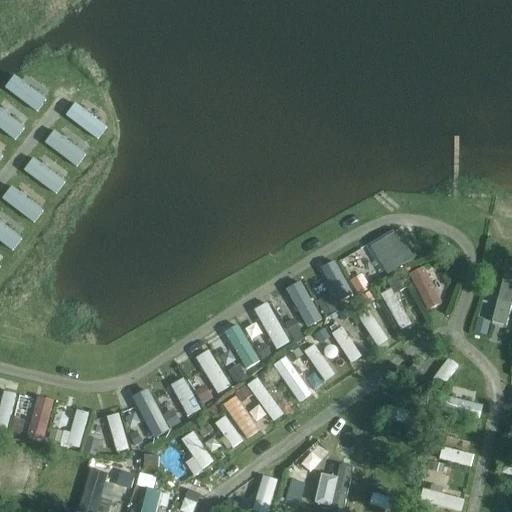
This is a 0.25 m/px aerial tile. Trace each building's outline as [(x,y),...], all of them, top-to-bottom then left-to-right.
[(19,72),(8,87),(40,111),(51,97),(19,72)] [(0,101),(0,126),(17,140),(29,126),(0,101)] [(78,101),(68,116),(103,138),(113,123),(78,101)] [(59,127),(48,141),(77,164),(88,151),(59,127)] [(27,170),(57,192),(68,178),(38,155),(27,170)] [(16,185),(6,200),(39,221),(49,206),(16,185)] [(0,215),(0,236),(20,251),(30,237),(0,215)] [(406,231),(373,238),(380,269),(413,262),(406,231)] [(341,259),(327,266),(344,300),(358,293),(341,259)] [(433,265),(415,270),(427,313),(445,308),(433,265)] [(363,290),(374,285),(367,271),(357,275),(363,290)] [(511,275),(507,274),(495,321),(511,325),(511,321),(511,275)] [(291,287),(313,323),(330,312),(308,277),(291,287)] [(407,329),(419,321),(396,285),(384,292),(407,329)] [(357,306),(383,345),(395,337),(369,298),(357,306)] [(270,299),(257,308),(281,346),(295,337),(270,299)] [(336,331),(356,361),(367,354),(347,323),(336,331)] [(254,365),(265,358),(245,327),(234,334),(254,365)] [(318,342),(308,350),(331,378),(341,371),(318,342)] [(200,355),(223,392),(236,383),(213,346),(200,355)] [(303,401),(317,392),(292,353),(278,362),(303,401)] [(450,383),(463,362),(451,355),(438,376),(450,383)] [(190,373),(175,380),(190,414),(205,407),(190,373)] [(251,383),(277,420),(288,412),(262,375),(251,383)] [(155,384),(137,392),(155,435),(174,427),(155,384)] [(7,387),(4,410),(0,409),(0,424),(13,427),(19,389),(7,387)] [(251,438),(265,428),(241,391),(227,400),(251,438)] [(450,392),(445,408),(484,420),(489,404),(450,392)] [(41,393),(31,435),(48,439),(59,397),(41,393)] [(392,401),(387,416),(418,426),(423,411),(392,401)] [(57,443),(87,446),(92,408),(78,406),(76,430),(59,428),(57,443)] [(132,425),(148,422),(146,410),(130,412),(132,425)] [(226,434),(235,448),(248,440),(231,413),(220,420),(228,433),(226,434)] [(444,455),(475,464),(479,451),(448,442),(444,455)] [(28,494),(40,496),(47,454),(34,452),(28,494)] [(158,485),(160,473),(144,470),(142,482),(158,485)] [(267,471),(255,507),(269,511),(270,511),(282,475),(267,471)] [(177,511),(178,505),(172,504),(174,489),(149,485),(144,511),(177,511)] [(435,486),(431,499),(466,509),(469,496),(435,486)] [(398,510),(401,494),(375,489),(372,505),(398,510)]
